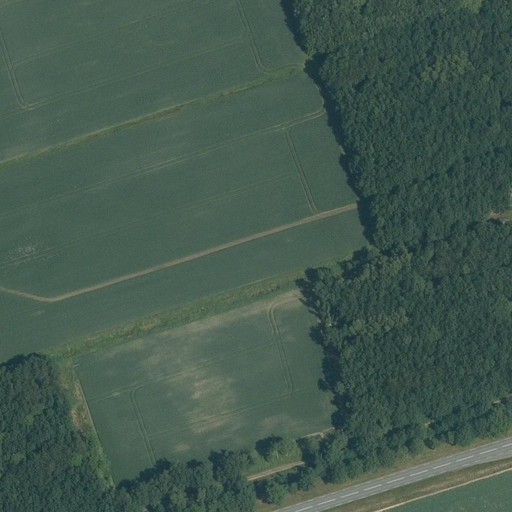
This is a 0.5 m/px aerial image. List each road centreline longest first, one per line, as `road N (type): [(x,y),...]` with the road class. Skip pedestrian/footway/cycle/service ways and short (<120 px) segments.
road 1 (track): [(143,511),(511,398)]
road 2 (primary): [(298,511),(511,445)]
